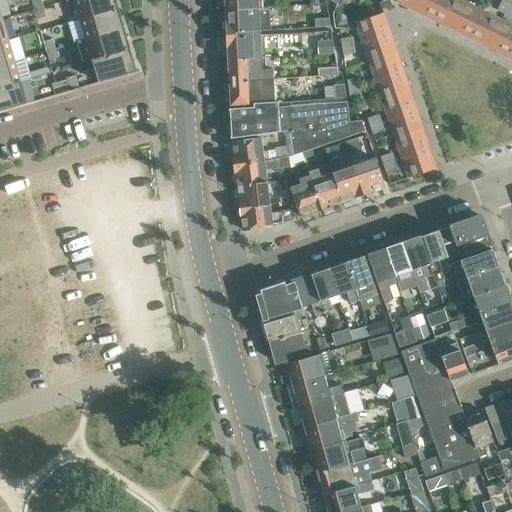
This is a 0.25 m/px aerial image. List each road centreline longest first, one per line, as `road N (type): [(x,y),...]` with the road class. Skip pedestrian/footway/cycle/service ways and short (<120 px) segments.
road 1 (residential): [(209,284),(501,184)]
road 2 (tertiary): [(273,511),(209,284)]
road 3 (tertiary): [(209,284),(182,77)]
road 4 (residential): [(182,77),(0,130)]
